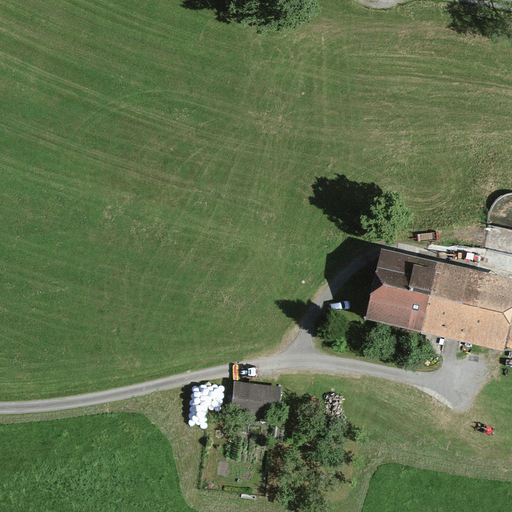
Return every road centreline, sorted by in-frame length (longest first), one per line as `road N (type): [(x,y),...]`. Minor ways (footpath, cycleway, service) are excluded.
road 1 (unclassified): [(0,405),(293,356),(449,381)]
road 2 (track): [(410,248),(381,248),(338,278),(314,307),(293,356)]
